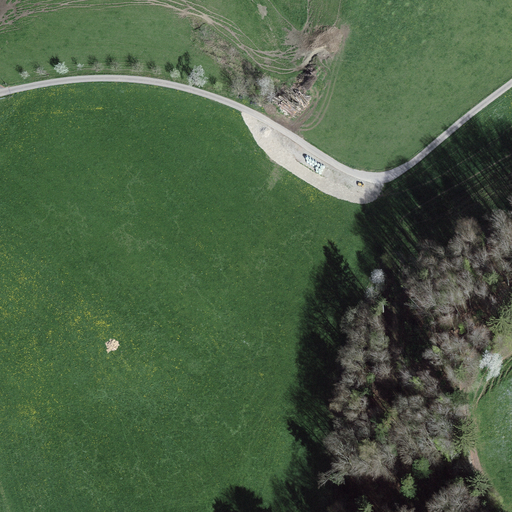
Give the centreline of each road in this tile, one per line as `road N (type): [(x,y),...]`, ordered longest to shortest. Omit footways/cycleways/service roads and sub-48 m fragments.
road 1 (track): [(511,83),(381,177),(350,170),(241,107),(174,84),(101,78),(0,91)]
road 2 (track): [(396,236),(374,268),(347,353),(329,511)]
road 3 (track): [(396,236),(405,248),(392,339),(394,419),(422,511)]
road 4 (track): [(511,348),(492,369),(473,416),(481,463),(504,511)]
